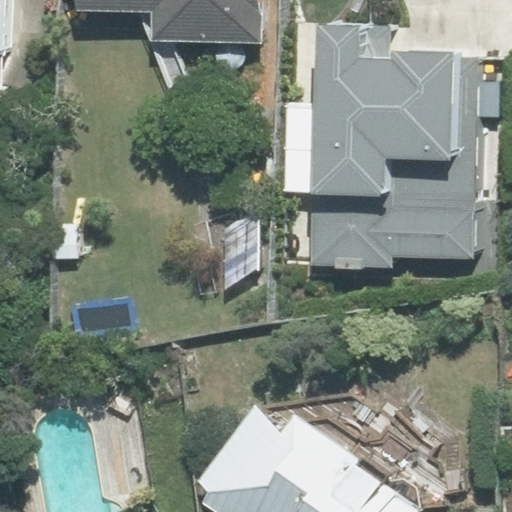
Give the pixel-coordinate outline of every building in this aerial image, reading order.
[(0,0),(0,106),(9,107),(13,0),(0,0)] [(264,0),(88,0),(88,6),(162,8),(161,37),(263,39),(264,0)] [(401,24),(330,22),(323,253),(495,258),(499,121),(485,120),(487,50),(400,48),(401,24)] [(278,181),(239,180),(236,274),(276,275),(278,181)] [(431,511),(436,505),(306,409),(293,428),(262,405),(206,481),(219,490),(211,500),(226,511),(431,511)]
